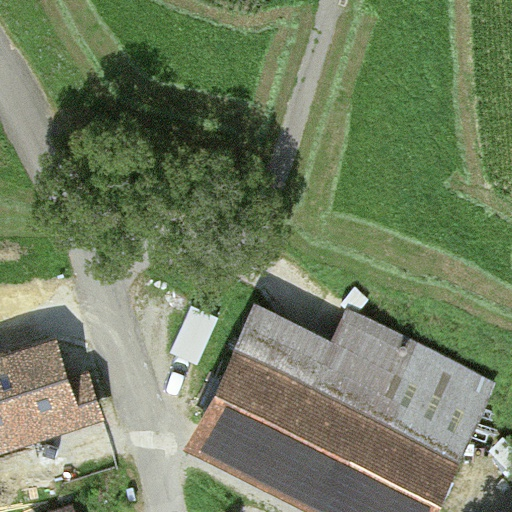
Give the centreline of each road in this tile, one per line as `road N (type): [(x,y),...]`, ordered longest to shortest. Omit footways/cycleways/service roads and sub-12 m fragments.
road 1 (track): [(336,0),(281,180),(231,233),(103,277)]
road 2 (track): [(103,277),(167,511)]
road 3 (track): [(0,90),(103,277)]
